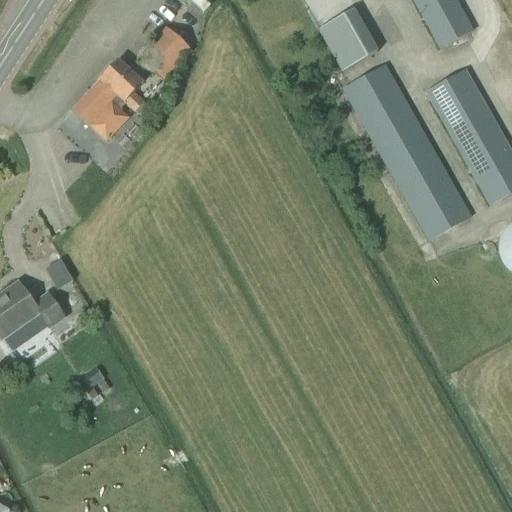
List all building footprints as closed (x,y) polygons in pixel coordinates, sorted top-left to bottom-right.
[(412,0),(439,50),(472,32),(454,0),(412,0)] [(140,59),(165,82),(190,55),(165,31),(140,59)] [(134,114),(142,105),(132,95),(141,85),(116,62),(98,82),(99,83),(71,113),(106,145),(127,121),(117,112),(124,105),(134,114)] [(427,243),(470,218),(385,68),(342,92),(427,243)] [(469,171),(466,172),(487,209),(511,194),(511,174),(500,153),(508,149),(465,72),(426,94),(469,171)] [(511,223),(510,225),(507,227),(504,231),(501,235),(498,240),(497,246),(497,252),(498,257),(500,262),(503,267),(506,271),(511,274),(511,223)] [(60,263),(46,271),(52,281),(65,273),(60,263)] [(48,330),(63,319),(47,296),(32,307),(17,285),(0,296),(0,340),(1,342),(38,315),(48,330)]
